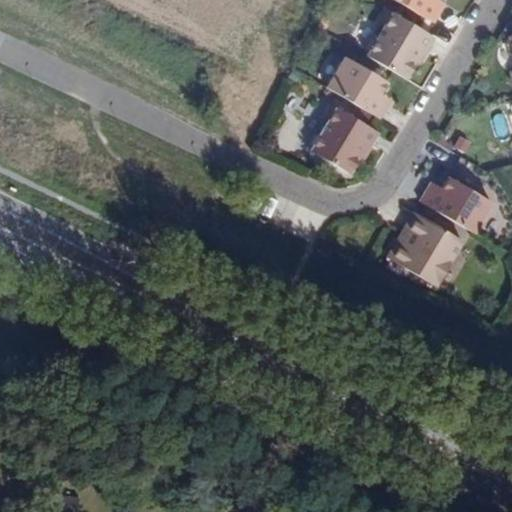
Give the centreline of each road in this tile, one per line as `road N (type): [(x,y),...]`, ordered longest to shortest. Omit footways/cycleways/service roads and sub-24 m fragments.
road 1 (residential): [(0,53),(323,205),(370,198),(499,0)]
road 2 (secondary): [(483,462),(263,337),(0,212)]
road 3 (secondary): [(0,243),(252,364),(483,462)]
